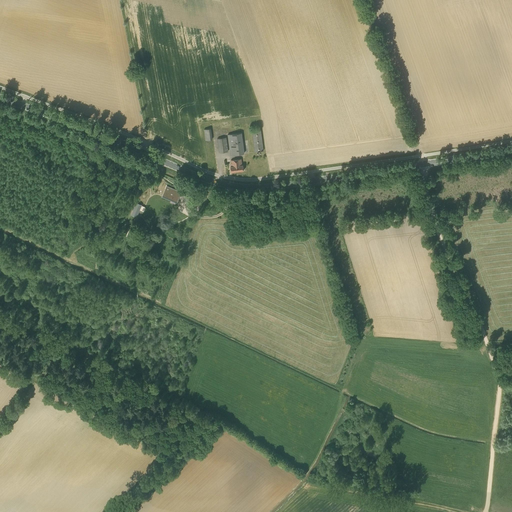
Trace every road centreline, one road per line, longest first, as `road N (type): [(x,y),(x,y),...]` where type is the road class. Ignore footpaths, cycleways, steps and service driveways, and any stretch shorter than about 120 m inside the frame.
road 1 (secondary): [(511,149),(233,188),(147,148),(0,98)]
road 2 (track): [(485,511),(496,376),(423,195),(422,164)]
road 3 (track): [(423,156),(368,0)]
